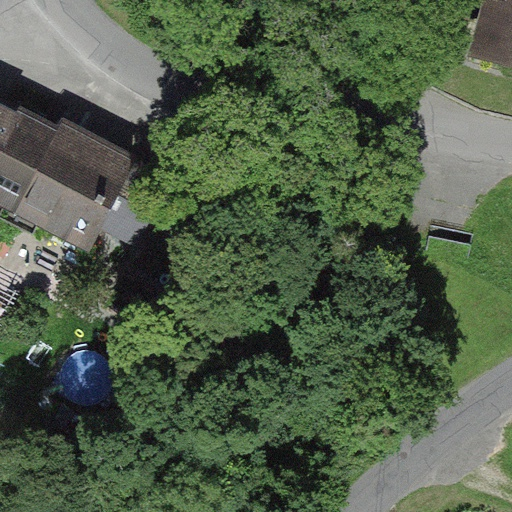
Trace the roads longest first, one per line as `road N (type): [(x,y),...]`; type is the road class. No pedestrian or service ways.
road 1 (residential): [(68,10),(120,59),(196,92),(355,120)]
road 2 (residential): [(511,389),(420,457),(369,511)]
road 3 (residential): [(355,120),(511,146)]
road 4 (residential): [(355,120),(343,0)]
